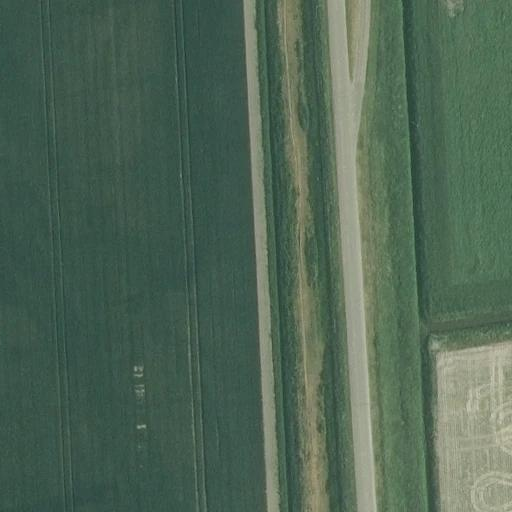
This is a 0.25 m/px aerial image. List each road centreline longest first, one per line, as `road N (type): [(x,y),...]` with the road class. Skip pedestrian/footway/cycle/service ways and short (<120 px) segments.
road 1 (unclassified): [(342,125),(366,511)]
road 2 (residential): [(342,125),(356,98),(361,0)]
road 3 (unclassified): [(335,0),(342,125)]
